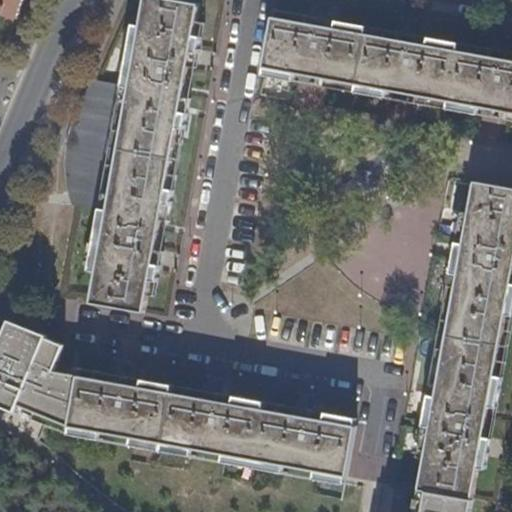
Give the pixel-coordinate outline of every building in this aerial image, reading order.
[(11,0),(0,0),(0,12),(6,15),(11,0)] [(196,107),(190,98),(208,6),(177,0),(153,0),(144,48),(136,46),(125,85),(96,79),(85,98),(81,105),(78,113),(72,131),(69,144),(68,161),(69,180),(71,187),(74,201),(105,208),(93,268),(100,269),(94,301),(147,312),(173,191),(179,192),(181,180),(176,179),(186,130),(191,131),(196,107)] [(511,61),(275,19),(266,67),(511,113),(511,61)] [(424,491),(431,492),(427,511),(475,511),(496,394),(507,337),(508,333),(511,309),(511,190),(478,185),(455,315),(424,491)] [(0,396),(71,426),(72,427),(350,476),(359,428),(81,377),(61,373),(72,348),(16,324),(0,362),(0,396)]
